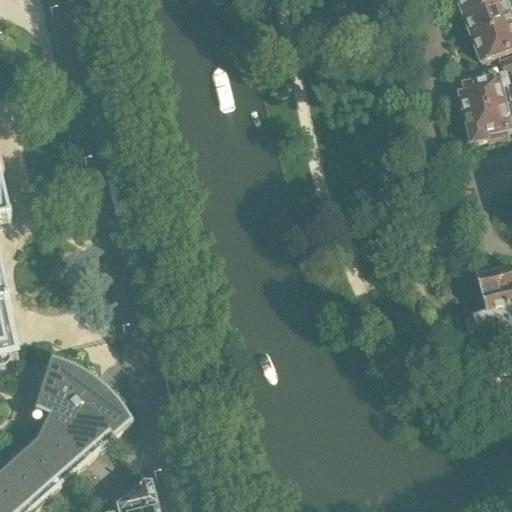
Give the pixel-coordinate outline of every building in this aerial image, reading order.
[(456,0),(464,21),(504,7),(508,5),(505,0),(456,0)] [(473,44),(511,28),(511,19),(509,20),(504,7),(464,21),(473,44)] [(511,28),(473,44),(474,47),(473,49),(476,58),(479,59),(481,67),(511,55),(511,28)] [(511,74),(511,59),(500,64),(504,75),(507,75),(507,76),(511,74)] [(462,119),(465,118),(505,108),(501,92),(509,91),(506,80),(480,86),(480,85),(471,87),(471,89),(465,90),(467,99),(458,100),(456,103),(460,118),(462,119)] [(505,108),(465,118),(471,146),(474,147),(485,145),(486,142),(486,139),(492,138),(493,140),(501,138),(501,136),(511,133),(511,121),(508,122),(505,108)] [(0,365),(10,363),(12,363),(16,362),(16,363),(19,362),(18,359),(7,312),(11,311),(10,307),(9,308),(0,266),(0,230),(8,229),(8,230),(13,229),(12,225),(11,225),(3,189),(4,189),(0,173),(0,365)] [(511,271),(479,280),(477,281),(486,318),(463,324),(466,336),(475,334),(496,329),(497,332),(511,327),(511,271)] [(0,511),(36,511),(40,509),(43,506),(61,490),(64,488),(75,478),(78,476),(87,467),(96,459),(98,458),(116,441),(133,427),(132,427),(131,425),(131,424),(128,419),(124,414),(120,409),(116,404),(112,399),(107,395),(102,390),(97,386),(92,383),(86,379),(81,376),(75,373),(69,371),(63,368),(57,366),(53,365),(51,365),(44,364),(37,363),(30,363),(23,363),(23,364),(20,372),(11,421),(33,427),(28,442),(0,467),(0,511)] [(149,511),(158,510),(156,502),(156,503),(153,488),(145,488),(118,511),(149,511)]
